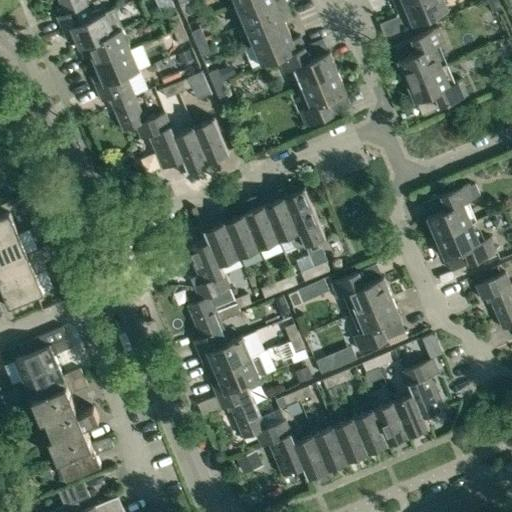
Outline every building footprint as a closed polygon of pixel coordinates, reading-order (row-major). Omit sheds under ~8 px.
[(57,15),(62,27),(92,15),(85,0),(60,0),(65,12),(57,15)] [(189,0),(184,0),(179,2),(185,15),(194,11),(189,0)] [(244,0),(237,4),(244,22),(287,4),(285,0),(244,0)] [(444,0),(410,0),(397,6),(401,16),(409,13),(413,23),(448,8),(444,0)] [(499,0),(488,0),(493,11),(502,7),(499,0)] [(244,22),(253,42),(288,27),(284,18),(292,15),(287,4),(244,22)] [(76,36),(79,44),(114,29),(106,10),(92,15),(62,27),(68,39),(76,36)] [(168,17),(173,29),(183,25),(177,13),(168,17)] [(183,25),(173,29),(179,42),(188,38),(183,25)] [(406,79),(447,62),(447,61),(442,63),(434,46),(446,41),(439,25),(412,37),(417,50),(397,58),(406,79)] [(91,53),(95,62),(130,47),(122,26),(114,30),(114,29),(79,44),(84,56),(91,53)] [(191,30),(196,43),(206,39),(200,26),(191,30)] [(288,27),(253,42),(262,63),(278,57),(305,45),(300,34),(292,37),(288,27)] [(206,39),(196,43),(202,55),(211,52),(206,39)] [(298,86),(298,87),(338,70),(329,49),(310,57),(305,45),(278,57),(284,71),(295,66),(302,84),(298,86)] [(139,68),(130,47),(95,62),(100,72),(92,75),(96,86),(139,68)] [(448,63),(447,62),(406,79),(415,100),(435,92),(441,105),(468,94),(462,79),(450,83),(443,65),(448,63)] [(208,71),(214,84),(223,80),(217,67),(208,71)] [(139,68),(96,86),(102,99),(110,96),(117,113),(123,130),(136,124),(144,119),(142,113),(126,74),(139,68)] [(305,125),(333,113),(327,99),(347,91),(338,70),(298,87),(298,88),(303,86),(311,104),(299,109),(305,125)] [(175,81),(179,90),(192,85),(188,76),(175,81)] [(223,80),(214,84),(219,96),(228,93),(223,80)] [(166,96),(179,90),(175,81),(162,87),(166,96)] [(0,98),(0,101),(3,111),(17,106),(13,94),(0,98)] [(144,119),(136,124),(141,138),(149,134),(163,167),(183,159),(174,133),(165,111),(144,119)] [(193,125),(209,162),(229,153),(214,116),(193,125)] [(193,125),(174,133),(183,159),(187,171),(209,162),(193,125)] [(245,161),(254,157),(249,144),(240,148),(245,161)] [(39,177),(43,186),(51,182),(48,174),(39,177)] [(435,237),(471,221),(464,203),(475,199),(468,183),(441,194),(446,208),(426,216),(435,237)] [(325,236),(320,223),(305,187),(285,195),(305,244),(325,236)] [(305,244),(285,195),(265,204),(280,240),(290,236),(294,245),(298,247),(305,244)] [(280,240),(265,204),(245,212),(260,248),(280,240)] [(0,241),(19,234),(9,212),(0,216),(0,241)] [(260,248),(245,212),(225,221),(240,257),(260,248)] [(240,257),(225,221),(205,229),(220,265),(240,257)] [(480,241),(471,221),(435,237),(444,258),(464,250),(470,263),(497,251),(491,236),(480,241)] [(70,227),(59,232),(61,238),(73,233),(70,227)] [(193,281),(194,285),(199,298),(210,296),(215,308),(235,299),(220,265),(205,229),(204,229),(208,241),(188,250),(200,278),(193,281)] [(0,263),(26,253),(19,234),(0,241),(0,263)] [(0,288),(35,274),(26,253),(0,263),(0,288)] [(325,260),(313,265),(317,274),(329,269),(325,260)] [(317,274),(313,265),(299,271),(303,280),(317,274)] [(351,313),(393,296),(384,275),(364,284),(359,270),(331,281),(338,297),(349,292),(356,311),(351,313)] [(503,328),(511,324),(511,287),(506,272),(476,285),(482,298),(489,296),(503,328)] [(44,294),(35,274),(0,288),(0,299),(4,298),(9,309),(44,294)] [(286,277),(273,282),(277,291),(290,286),(286,277)] [(318,281),(297,289),(302,302),(323,294),(318,281)] [(277,291),(273,282),(260,287),(264,296),(277,291)] [(288,293),(293,307),(303,303),(302,302),(297,289),(288,293)] [(275,298),(281,313),(289,310),(282,295),(275,298)] [(210,296),(199,298),(188,304),(201,336),(193,340),(199,353),(229,340),(215,308),(210,296)] [(393,296),(351,313),(352,314),(357,313),(365,330),(353,335),(360,350),(387,339),(382,326),(401,317),(393,296)] [(288,339),(299,335),(293,322),(283,326),(288,339)] [(24,379),(59,364),(54,354),(72,346),(68,337),(67,337),(63,327),(35,339),(19,346),(23,355),(15,358),(24,379)] [(433,332),(433,331),(422,336),(426,343),(437,338),(435,332),(433,332)] [(229,340),(199,353),(203,364),(211,361),(216,371),(251,355),(242,334),(229,340)] [(299,335),(288,339),(294,352),(304,348),(299,335)] [(375,356),(379,366),(392,360),(388,351),(375,356)] [(246,381),(259,376),(266,373),(258,352),(251,355),(216,371),(219,380),(212,383),(216,394),(246,381)] [(321,373),(330,369),(331,369),(325,356),(315,360),(321,373)] [(379,366),(375,356),(362,362),(366,371),(379,366)] [(412,392),(424,415),(444,407),(430,374),(438,371),(432,356),(402,369),(412,392)] [(63,375),(59,364),(24,379),(33,399),(85,377),(80,367),(63,375)] [(347,367),(335,372),(339,382),(351,377),(347,367)] [(325,388),(339,382),(335,372),(321,378),(325,388)] [(85,377),(33,399),(41,420),(45,418),(53,435),(49,437),(57,457),(92,443),(84,425),(99,418),(94,406),(79,412),(71,393),(88,385),(85,377)] [(246,381),(216,394),(222,408),(230,404),(243,437),(256,432),(265,427),(246,381)] [(295,389),(299,399),(309,395),(305,385),(295,389)] [(299,399),(295,389),(279,395),(283,405),(299,399)] [(424,415),(412,392),(392,400),(408,436),(429,427),(424,415)] [(408,436),(392,400),(373,408),(388,444),(408,436)] [(388,444),(373,408),(353,416),(369,452),(388,444)] [(369,452),(353,416),(334,425),(349,460),(369,452)] [(265,427),(256,432),(261,445),(269,442),(283,475),(302,467),(295,441),(285,418),(265,427)] [(314,433),(330,468),(349,460),(334,425),(314,433)] [(330,468),(314,433),(295,441),(302,467),(308,478),(330,468)] [(96,441),(92,443),(57,457),(66,480),(101,465),(96,454),(114,446),(109,436),(97,441),(96,441)] [(255,450),(236,459),(241,471),(260,462),(255,450)] [(41,479),(43,478),(44,480),(50,478),(49,475),(52,474),(47,463),(30,470),(34,480),(40,478),(41,479)] [(20,493),(14,477),(1,482),(7,499),(20,493)] [(96,511),(94,506),(80,511),(77,506),(79,505),(78,501),(90,495),(83,479),(58,489),(65,505),(47,511),(96,511)] [(125,511),(118,495),(94,506),(96,511),(125,511)]
